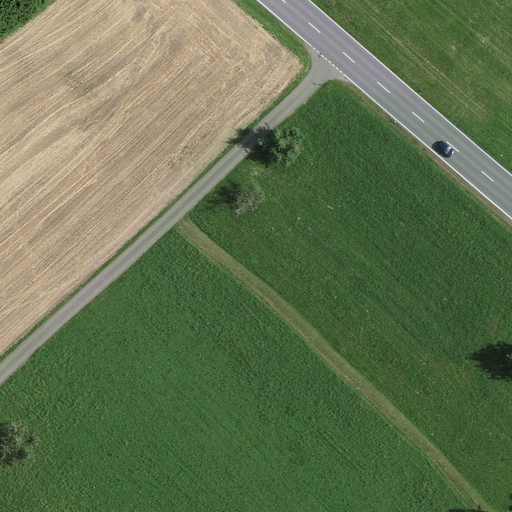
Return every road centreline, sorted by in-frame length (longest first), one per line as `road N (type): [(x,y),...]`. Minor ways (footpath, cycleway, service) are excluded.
road 1 (track): [(0,377),(341,53)]
road 2 (primary): [(511,200),(279,0)]
